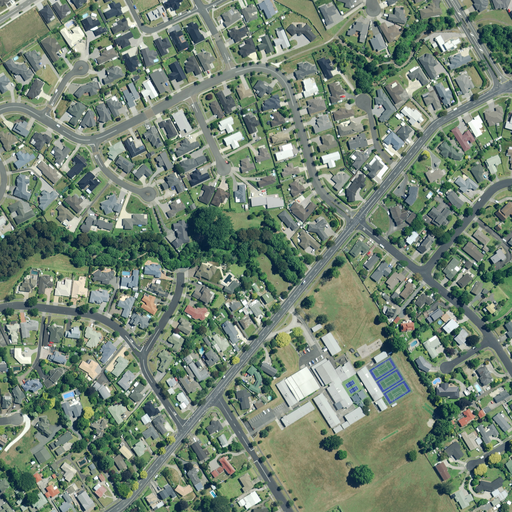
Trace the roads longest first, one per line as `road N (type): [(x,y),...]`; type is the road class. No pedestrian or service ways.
road 1 (tertiary): [(215,392),(356,221)]
road 2 (residential): [(356,221),(316,186),(280,77),(256,67),(233,73)]
road 3 (residential): [(0,308),(97,317),(144,354)]
road 4 (residential): [(289,511),(215,392)]
road 5 (tertiary): [(397,169),(441,121),(504,86)]
road 6 (residential): [(422,275),(484,197),(511,181)]
